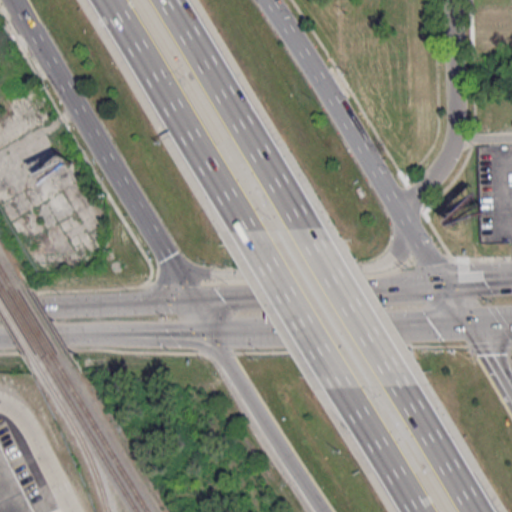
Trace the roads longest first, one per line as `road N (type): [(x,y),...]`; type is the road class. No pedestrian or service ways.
road 1 (secondary): [(464,323),(262,0)]
road 2 (secondary): [(153,238),(182,267),(234,273),(376,266),(392,258),(407,229)]
road 3 (secondary): [(45,57),(190,301)]
road 4 (motorway): [(306,232),(165,0)]
road 5 (motorway): [(106,0),(247,231)]
road 6 (secondary): [(442,286),(190,301)]
road 7 (residential): [(450,0),(453,137),(402,220)]
road 8 (motorway): [(211,337),(318,511)]
road 9 (motorway): [(247,231),(342,388)]
road 10 (motorway): [(400,387),(306,232)]
road 11 (motorway): [(475,511),(400,387)]
road 12 (motorway): [(342,388),(417,511)]
road 13 (secondary): [(78,343),(211,337)]
road 14 (secondary): [(332,330),(464,323)]
road 15 (secondary): [(190,301),(63,305)]
road 16 (secondary): [(211,337),(332,330)]
